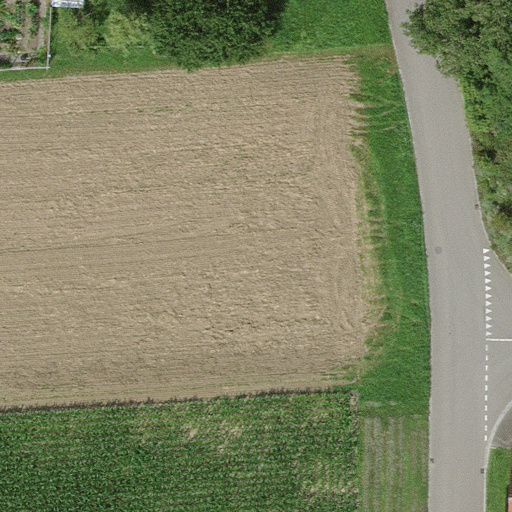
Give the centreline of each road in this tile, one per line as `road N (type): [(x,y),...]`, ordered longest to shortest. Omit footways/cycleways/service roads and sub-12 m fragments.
road 1 (unclassified): [(467,339),(453,154),(418,0)]
road 2 (unclassified): [(468,511),(467,339)]
